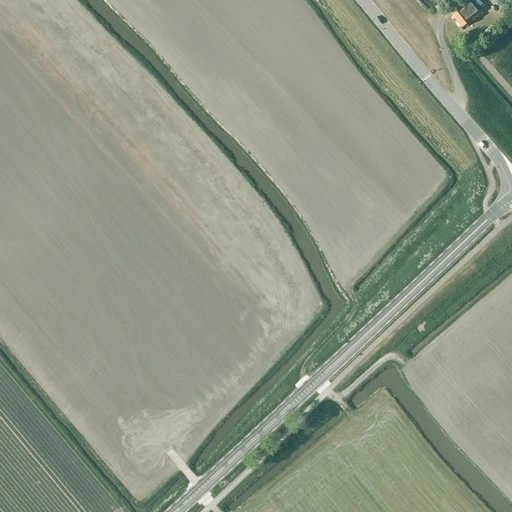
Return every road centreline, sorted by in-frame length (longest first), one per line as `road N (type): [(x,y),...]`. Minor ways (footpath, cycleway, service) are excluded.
road 1 (tertiary): [(175,511),(511,199)]
road 2 (tertiary): [(362,0),(501,165),(511,191)]
